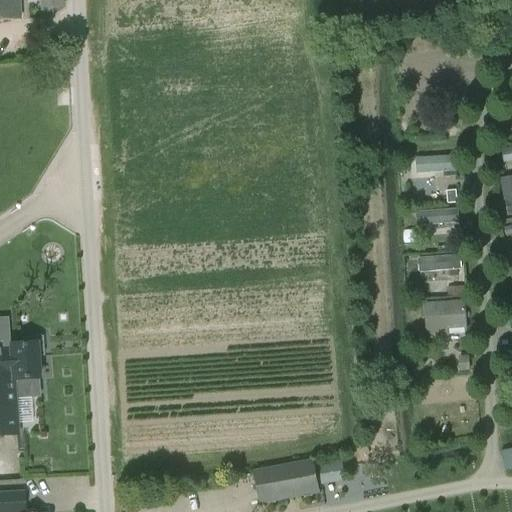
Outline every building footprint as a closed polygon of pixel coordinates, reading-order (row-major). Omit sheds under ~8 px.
[(0,0),(0,22),(20,21),(19,0),(0,0)] [(406,93),(462,85),(456,50),(401,58),(406,93)] [(407,172),(454,170),(454,154),(406,156),(407,172)] [(504,214),(511,213),(511,174),(500,176),(504,214)] [(459,220),(458,206),(417,211),(419,225),(459,220)] [(417,256),(418,271),(462,269),(461,254),(417,256)] [(424,338),(448,337),(447,326),(465,326),(464,300),(423,302),(424,338)] [(43,361),(41,338),(23,339),(24,345),(8,346),(0,346),(0,436),(17,435),(15,399),(39,397),(38,379),(39,379),(37,361),(43,361)] [(469,378),(431,379),(432,407),(471,405),(469,378)] [(511,447),(501,449),(502,467),(511,466),(511,447)] [(345,481),(344,473),(342,461),(318,465),(321,485),(345,481)] [(260,504),(319,493),(313,462),(254,473),(260,504)]
